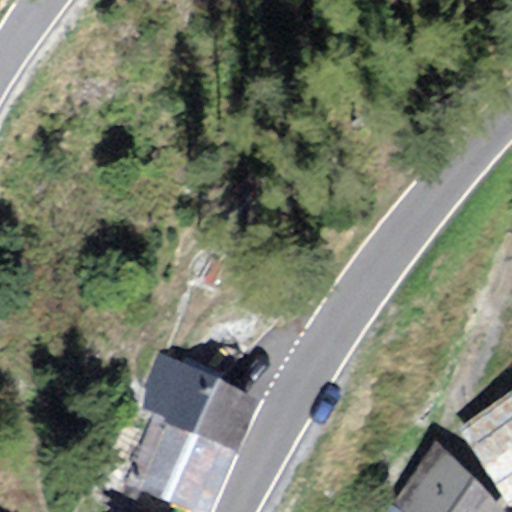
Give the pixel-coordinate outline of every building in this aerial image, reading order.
[(166,358),(144,405),(159,412),(235,447),(257,400),(166,358)] [(511,495),(511,400),(467,429),(510,496),(511,495)] [(205,511),(235,447),(159,412),(129,476),(205,511)] [(499,511),(436,446),(393,507),(399,511),(499,511)] [(399,511),(393,507),(388,503),(381,511),(399,511)]
